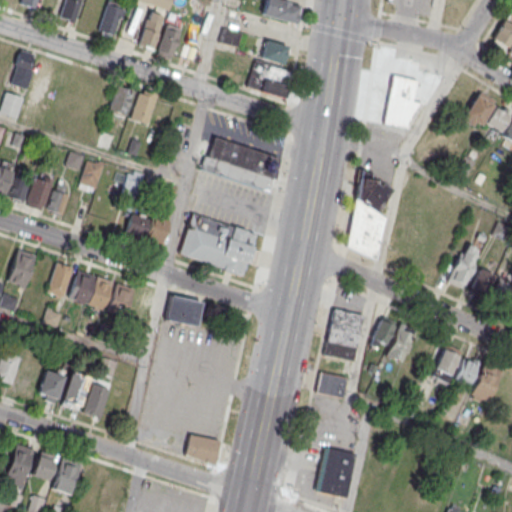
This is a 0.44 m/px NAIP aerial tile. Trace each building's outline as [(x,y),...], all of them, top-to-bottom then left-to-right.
[(19,0),(18,5),(33,9),(36,0),(19,0)] [(40,0),(38,10),(53,15),(57,0),(40,0)] [(63,0),(58,17),(73,22),(79,0),(63,0)] [(105,0),(96,31),(114,36),(123,5),(108,0),(105,0)] [(170,0),(134,0),(167,10),(170,0)] [(263,0),(259,14),(295,25),(301,6),(282,0),(263,0)] [(136,43),(151,49),(163,17),(147,11),(136,43)] [(511,54),(511,16),(505,13),(490,43),(511,54)] [(170,60),(180,26),(165,22),(154,55),(170,60)] [(236,46),(239,32),(221,29),(219,43),(236,46)] [(289,46),(263,39),(257,58),(283,65),(289,46)] [(23,88),(35,54),(19,49),(8,83),(23,88)] [(55,62),(39,56),(26,89),(42,95),(55,62)] [(292,70),(251,60),(245,87),(284,98),(292,70)] [(390,73),(415,79),(411,100),(419,102),(404,127),(381,122),(390,73)] [(124,115),(132,90),(115,84),(106,109),(124,115)] [(164,131),(174,100),(139,88),(128,119),(164,131)] [(21,95),(4,92),(0,108),(0,113),(16,117),(21,95)] [(511,145),(511,112),(475,92),(461,118),(511,145)] [(212,136),(280,159),(276,179),(271,177),(267,191),(198,168),(203,155),(206,156),(212,136)] [(82,155),(69,150),(63,164),(77,169),(82,155)] [(80,174),(97,180),(102,163),(86,158),(80,174)] [(11,170),(0,166),(0,197),(1,198),(11,170)] [(358,167),(344,245),(374,258),(384,217),(376,212),(378,207),(380,208),(388,197),(388,191),(390,188),(358,167)] [(137,171),(124,171),(125,189),(138,189),(137,171)] [(7,197),(22,202),(29,179),(13,175),(7,197)] [(45,206),(47,177),(30,176),(28,204),(45,206)] [(43,203),(56,214),(76,190),(64,180),(43,203)] [(133,207),(122,233),(158,247),(168,221),(133,207)] [(244,276),(256,234),(189,215),(177,257),(244,276)] [(444,278),(458,287),(480,253),(466,244),(444,278)] [(33,254),(17,249),(7,277),(24,282),(33,254)] [(71,267),(55,262),(45,290),(62,295),(71,267)] [(93,275),(76,269),(66,297),(83,303),(93,275)] [(511,283),(477,270),(469,290),(505,304),(511,285),(511,283)] [(111,281),(95,275),(85,303),(102,309),(111,281)] [(131,287),(114,282),(105,310),(121,315),(131,287)] [(152,294),(135,289),(125,317),(142,323),(152,294)] [(12,296),(1,295),(1,308),(11,308),(12,296)] [(199,300),(168,295),(163,320),(195,325),(199,300)] [(331,307),(360,314),(352,360),(322,354),(331,307)] [(383,357),(402,363),(411,334),(394,328),(395,325),(376,319),(367,345),(385,351),(383,357)] [(465,391),(477,364),(442,349),(430,376),(465,391)] [(0,351),(0,381),(7,384),(16,357),(0,351)] [(116,360),(100,355),(95,372),(111,377),(116,360)] [(54,403),(63,371),(44,365),(35,397),(54,403)] [(468,397),(485,405),(498,374),(481,366),(468,397)] [(318,371),(345,377),(340,397),(313,391),(318,371)] [(69,372),(57,405),(75,411),(87,378),(69,372)] [(511,401),(511,380),(504,377),(494,396),(511,404),(511,401)] [(91,384),(83,408),(98,414),(107,390),(91,384)] [(188,434),(182,454),(210,464),(212,464),(214,463),(219,440),(188,434)] [(32,449),(14,443),(2,480),(20,485),(32,449)] [(313,491),(344,497),(354,452),(322,446),(313,491)] [(55,455),(38,449),(29,475),(46,480),(55,455)] [(50,489),(69,494),(79,462),(60,457),(50,489)] [(103,511),(122,511),(122,477),(103,477),(103,511)] [(397,511),(405,498),(390,491),(378,511),(397,511)] [(31,495),(25,511),(28,511),(38,511),(43,499),(31,495)]
